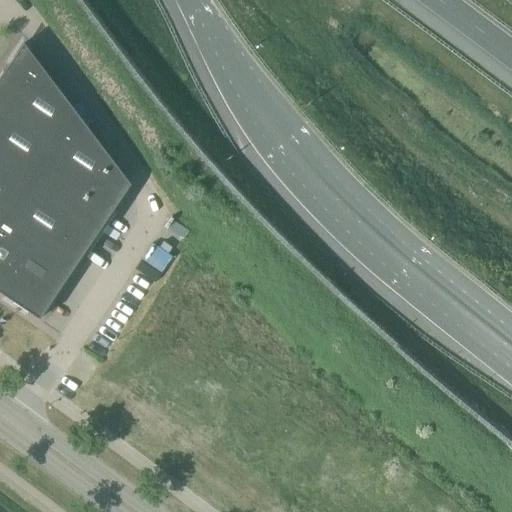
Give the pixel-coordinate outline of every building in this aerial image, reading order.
[(21,44),(0,75),(0,102),(57,141),(75,115),(21,44)] [(0,102),(0,160),(30,181),(57,141),(0,102)] [(75,115),(57,141),(30,181),(100,228),(128,186),(75,115)] [(0,160),(0,225),(30,181),(0,160)] [(30,181),(0,225),(0,228),(68,274),(100,228),(30,181)] [(0,228),(0,295),(37,321),(68,274),(0,228)]
